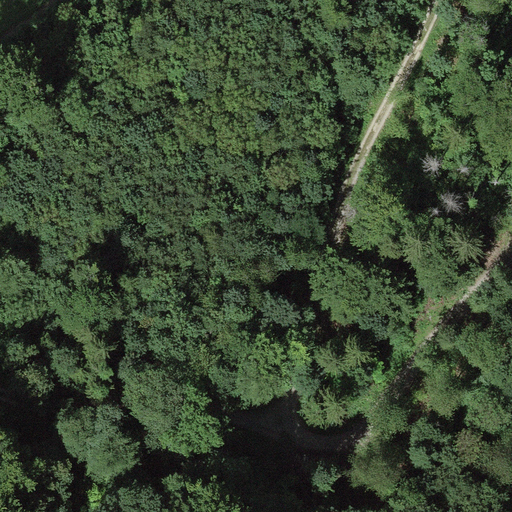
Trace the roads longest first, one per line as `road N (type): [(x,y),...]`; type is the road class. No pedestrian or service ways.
road 1 (track): [(441,0),(355,169),(298,348),(283,427)]
road 2 (track): [(511,249),(356,435),(327,443),(283,427)]
road 3 (track): [(283,427),(188,401),(68,412),(0,393)]
